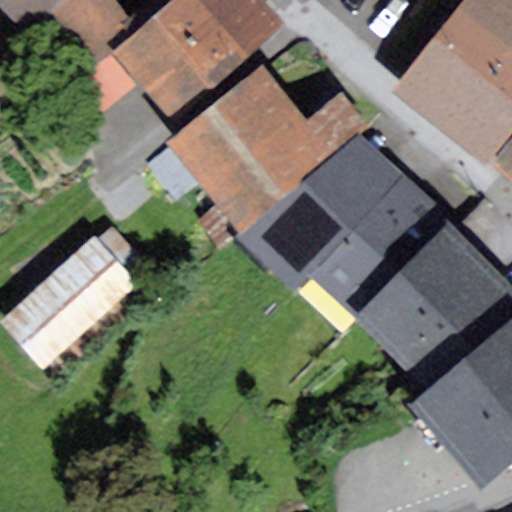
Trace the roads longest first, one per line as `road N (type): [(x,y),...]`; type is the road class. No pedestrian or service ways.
road 1 (residential): [(277,0),(511,220)]
road 2 (track): [(136,160),(0,268)]
